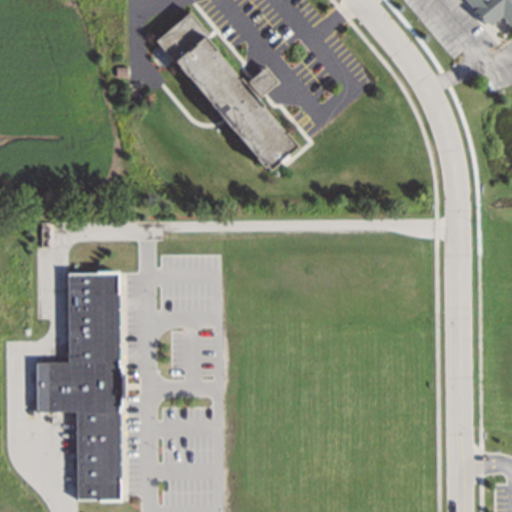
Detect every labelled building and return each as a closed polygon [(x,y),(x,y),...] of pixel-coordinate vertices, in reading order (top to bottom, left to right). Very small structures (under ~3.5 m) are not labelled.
[(511,0),(462,0),(485,29),(501,17),(511,31),(511,30),(511,0)] [(152,41),(162,54),(155,59),(162,67),(172,59),(260,172),(291,148),(186,14),(152,41)] [(274,81),(262,69),(247,83),(258,95),(274,81)] [(41,246),(52,246),(52,222),(41,222),(41,246)] [(116,270),(65,270),(66,361),(45,361),(45,411),(74,411),(74,499),(117,499),(116,270)]
